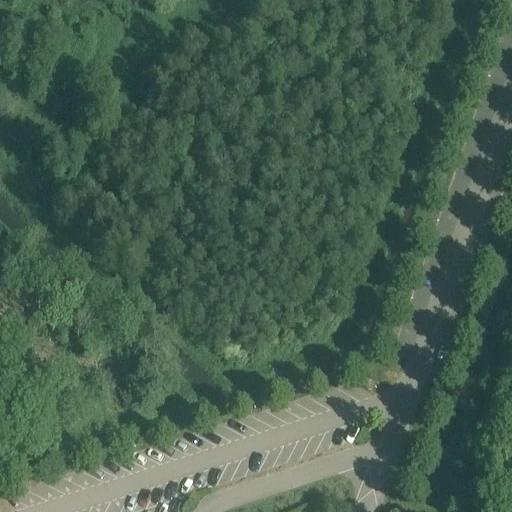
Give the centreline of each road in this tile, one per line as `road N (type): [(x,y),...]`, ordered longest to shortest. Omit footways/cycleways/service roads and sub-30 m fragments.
road 1 (unclassified): [(408,390),(49,511)]
road 2 (unclassified): [(408,390),(511,90)]
